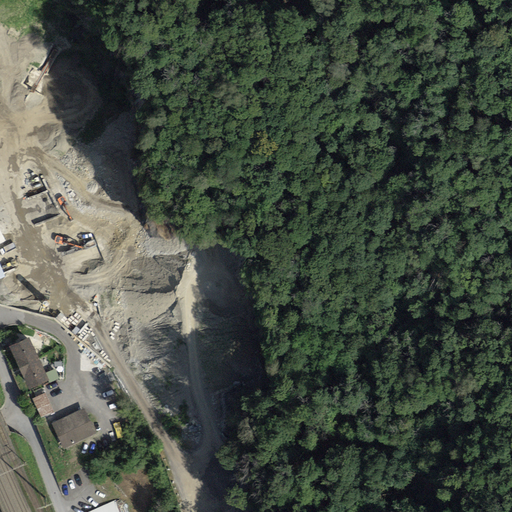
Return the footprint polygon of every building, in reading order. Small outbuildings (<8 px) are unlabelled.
[(16,269),(10,260),(0,265),(0,291),(12,309),(35,295),(28,284),(24,287),(16,274),(13,276),(11,272),(16,269)] [(45,377),(27,338),(11,345),(16,356),(15,357),(23,374),(24,374),(29,385),(45,377)] [(97,371),(79,370),(79,393),(96,394),(97,371)] [(34,397),(43,417),(56,411),(48,391),(34,397)] [(82,410),(53,424),(64,445),(74,440),(95,430),(88,416),(85,417),(82,410)] [(101,508),(92,511),(125,511),(125,506),(117,499),(101,508)]
